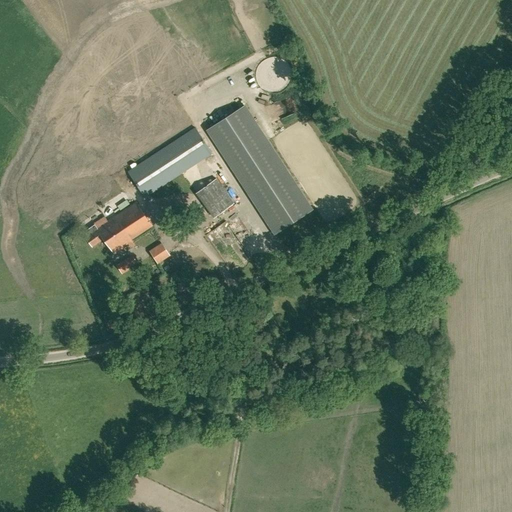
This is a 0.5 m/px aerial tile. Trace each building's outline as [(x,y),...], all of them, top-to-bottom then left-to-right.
[(207,129),(275,234),(312,210),(244,105),(207,129)] [(128,171),(145,197),(211,154),(195,128),(128,171)] [(214,217),(219,214),(234,203),(216,178),(196,193),(214,217)] [(136,202),(97,228),(94,224),(84,231),(88,235),(86,237),(92,246),(103,238),(114,254),(124,247),(127,250),(134,245),(131,240),(152,226),(136,202)] [(169,255),(162,243),(150,251),(157,263),(169,255)] [(117,265),(121,272),(136,262),(132,255),(117,265)]
